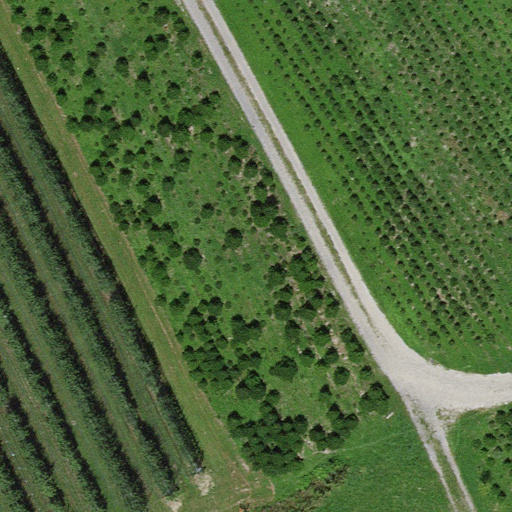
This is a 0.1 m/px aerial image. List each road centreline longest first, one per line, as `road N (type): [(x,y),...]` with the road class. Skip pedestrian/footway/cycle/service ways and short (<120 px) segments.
road 1 (track): [(511,391),(455,396),(432,388),(390,349),(209,0)]
road 2 (track): [(470,511),(413,372)]
